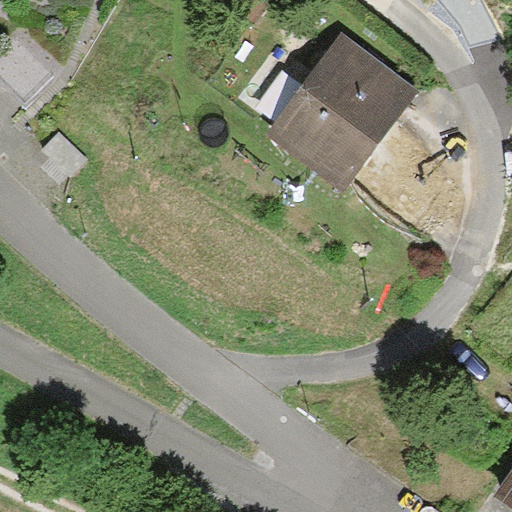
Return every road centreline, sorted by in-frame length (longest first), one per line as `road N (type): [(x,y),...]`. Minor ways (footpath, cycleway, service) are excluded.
road 1 (residential): [(338,511),(315,465),(267,419),(22,234),(0,206)]
road 2 (residential): [(0,344),(235,480),(314,511)]
